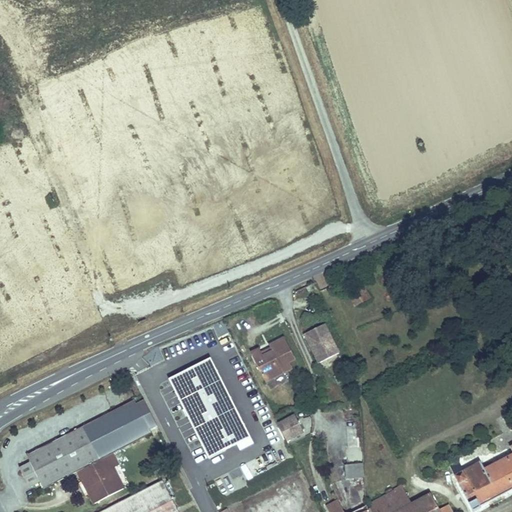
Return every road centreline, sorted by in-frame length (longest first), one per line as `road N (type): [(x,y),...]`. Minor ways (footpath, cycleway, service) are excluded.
road 1 (secondary): [(122,351),(369,244)]
road 2 (unclassified): [(281,0),(369,244)]
road 3 (secondary): [(369,244),(511,174)]
road 4 (secondary): [(0,424),(122,351)]
road 5 (secondary): [(122,351),(0,406)]
